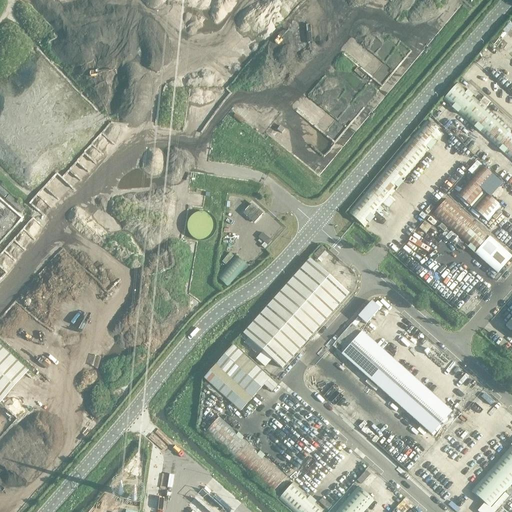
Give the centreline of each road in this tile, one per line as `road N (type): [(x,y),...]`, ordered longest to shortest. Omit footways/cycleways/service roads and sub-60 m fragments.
road 1 (unclassified): [(46,511),(211,317),(259,283),(317,224)]
road 2 (unclassified): [(435,511),(298,390),(295,374),(376,280)]
road 3 (unclassified): [(317,224),(508,0)]
road 4 (unclassified): [(0,280),(101,171),(132,160),(186,161)]
road 5 (unclassified): [(317,224),(264,179),(186,161)]
